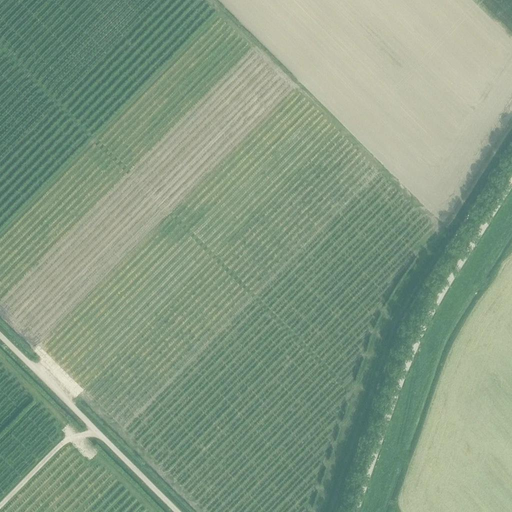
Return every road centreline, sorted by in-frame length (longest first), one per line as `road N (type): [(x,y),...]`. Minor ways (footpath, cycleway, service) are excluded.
road 1 (unclassified): [(354,511),(422,326),(511,179)]
road 2 (unclassified): [(176,511),(0,336)]
road 3 (track): [(96,432),(61,443),(0,504)]
